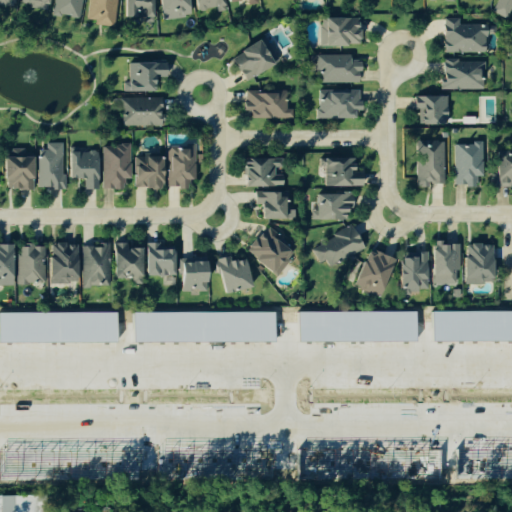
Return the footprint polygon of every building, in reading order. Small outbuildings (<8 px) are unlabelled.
[(47,11),(48,0),(20,0),(19,8),(47,11)] [(79,21),(82,0),(53,0),(51,17),(79,21)] [(116,0),(88,0),(86,21),(94,22),(93,26),(113,28),(116,0)] [(123,0),(124,22),(152,22),(151,0),(123,0)] [(158,0),(160,21),(189,18),(186,0),(158,0)] [(225,12),(222,0),(193,0),(196,13),(215,9),(216,14),(225,12)] [(511,0),(498,0),(492,14),(506,20),(511,7),(511,0)] [(359,47),(359,20),(319,21),(319,48),(359,47)] [(485,26),(459,26),(459,20),(443,20),(443,54),(485,54),(485,26)] [(242,82),(278,65),(266,40),(230,57),(242,82)] [(359,84),(359,64),(350,64),(350,56),(316,57),(316,85),(359,84)] [(483,62),(442,62),(441,91),(483,91),(483,62)] [(153,93),(153,79),(165,79),(164,63),(127,64),(128,84),(122,84),(122,94),(153,93)] [(249,121),(291,120),(291,111),(285,111),(285,92),(244,93),(244,113),(249,113),(249,121)] [(359,119),(359,92),(317,92),(317,120),(359,119)] [(417,111),(418,127),(446,126),(446,98),(414,98),(414,111),(417,111)] [(120,128),(161,127),(161,99),(120,99),(120,128)] [(415,187),(443,186),(443,142),(415,143),(415,187)] [(62,145),(45,145),(45,151),(37,151),(37,191),(63,190),(62,145)] [(452,146),(453,188),(475,188),(475,180),(482,180),(481,145),(452,146)] [(511,184),(511,146),(511,147),(511,155),(496,155),(496,189),(510,189),(510,184),(511,184)] [(129,147),(101,147),(102,191),(123,191),(123,182),(129,181),(129,147)] [(194,182),(193,148),(167,149),(168,190),(181,190),(181,182),(194,182)] [(67,180),(83,181),(83,192),(96,192),(97,150),(68,149),(67,180)] [(32,159),(24,159),(24,150),(3,150),(4,192),(32,192),(32,159)] [(134,190),(161,190),(161,156),(142,156),(142,158),(133,159),(134,190)] [(244,190),(282,188),(281,174),(282,174),(281,160),(243,161),(244,190)] [(353,160),(318,161),(318,168),(323,168),(324,189),(361,188),(361,174),(353,174),(353,160)] [(261,222),(294,221),(293,209),(287,210),(287,193),(254,194),(254,207),(261,207),(261,222)] [(311,222),(345,222),(345,207),(351,207),(351,195),(315,196),(315,206),(310,206),(311,222)] [(293,248),(263,229),(246,256),(276,275),(293,248)] [(362,252),(353,229),(310,247),(318,265),(326,262),(328,266),(362,252)] [(113,280),(141,280),(140,250),(126,250),(126,245),(112,245),(113,280)] [(145,278),(173,278),(173,249),(159,249),(159,245),(145,245),(145,278)] [(12,247),(0,246),(0,287),(11,287),(12,247)] [(49,285),(76,284),(76,246),(48,246),(49,285)] [(81,288),(107,288),(108,246),(96,246),(96,248),(82,248),(81,288)] [(457,287),(458,246),(432,246),(431,286),(457,287)] [(464,286),(492,285),(491,246),(463,247),(464,286)] [(17,284),(43,285),(44,248),(18,247),(17,284)] [(393,261),(369,252),(364,266),(360,264),(351,289),(379,299),(393,261)] [(399,255),(399,292),(426,292),(426,255),(399,255)] [(244,261),(230,264),(228,258),(215,261),(223,295),(250,288),(244,261)] [(205,259),(180,260),(181,293),(200,292),(200,285),(206,285),(205,259)] [(22,382),(42,383),(43,369),(0,365),(0,373),(22,375),(22,382)] [(0,511),(34,511),(35,496),(0,496),(0,511)]
